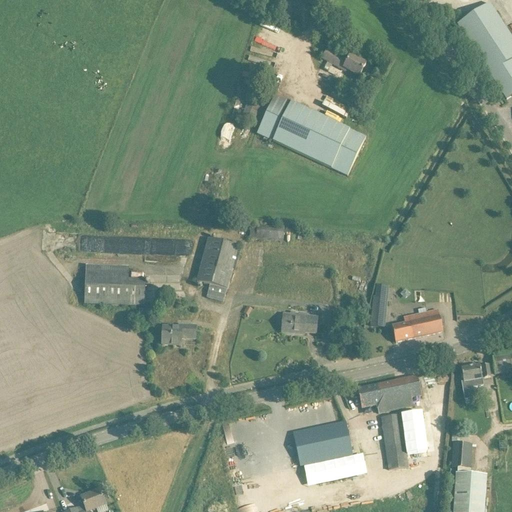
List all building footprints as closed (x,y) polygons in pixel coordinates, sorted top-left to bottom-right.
[(293,0),(276,0),(276,12),(292,14),(293,0)] [(511,39),(489,4),(458,25),(507,101),(511,97),(511,39)] [(348,62),(334,55),(327,51),(322,60),(345,72),(347,70),(360,77),(366,65),(351,56),(348,62)] [(276,96),(258,135),(347,177),(366,138),(276,96)] [(325,102),(349,112),(352,106),(328,96),(325,102)] [(225,124),(221,137),(232,140),(235,127),(225,124)] [(284,243),(285,228),(257,226),(257,227),(251,227),(249,240),(284,243)] [(239,247),(215,242),(209,240),(197,283),(209,286),(205,299),(223,304),(239,247)] [(389,261),(377,306),(397,311),(409,266),(389,261)] [(85,306),(145,307),(145,280),(129,280),(129,267),(86,266),(85,306)] [(404,319),(405,324),(392,327),(396,344),(443,334),(438,311),(404,319)] [(307,315),(295,314),(291,313),(291,316),(283,315),(282,333),(304,335),(305,336),(305,333),(316,334),(318,318),(307,317),(307,315)] [(195,340),(196,330),(196,328),(179,327),(179,329),(163,328),(162,346),(181,347),(182,340),(195,340)] [(511,372),(511,351),(492,355),(496,376),(511,372)] [(464,382),(461,383),(464,400),(475,399),(474,388),(483,387),(482,381),(482,380),(491,378),(489,366),(480,367),(480,366),(461,370),(463,380),(464,382)] [(413,407),(412,399),(422,397),(418,378),(358,390),(362,410),(377,407),(379,415),(413,407)] [(436,448),(431,424),(430,414),(401,418),(401,416),(382,419),(387,457),(389,471),(409,468),(407,454),(413,453),(412,451),(436,448)] [(353,456),(348,433),(346,423),(293,435),(300,467),(308,465),(311,481),(331,477),(328,461),(353,456)] [(370,451),(368,440),(360,442),(362,452),(370,451)] [(463,475),(463,469),(471,470),(472,445),(453,444),(451,468),(458,469),(458,475),(456,475),(453,511),(484,511),(487,477),(463,475)] [(268,482),(266,486),(265,487),(265,490),(265,492),(267,497),(269,499),(272,501),(277,502),(280,501),(284,500),(287,496),(288,494),(289,487),(288,485),(287,482),(283,479),(280,478),(276,478),(274,478),(270,480),(268,482)] [(106,505),(104,501),(100,492),(82,499),(85,506),(77,509),(68,511),(87,511),(106,505)]
